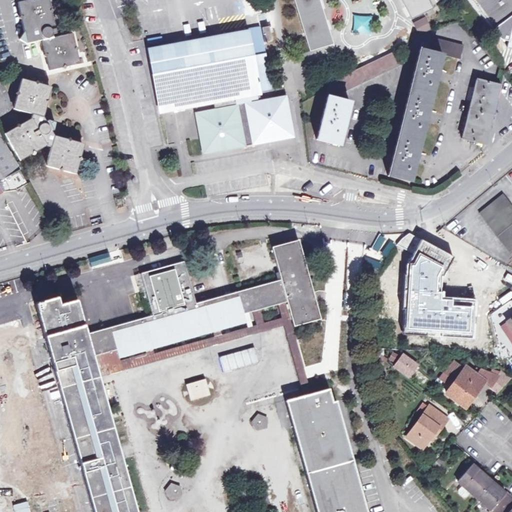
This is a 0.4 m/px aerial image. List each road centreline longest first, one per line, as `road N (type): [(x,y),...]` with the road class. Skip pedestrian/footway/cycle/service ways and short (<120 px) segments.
road 1 (residential): [(173,217),(295,208),(392,220),(416,215)]
road 2 (residential): [(149,190),(102,0)]
road 3 (residential): [(0,267),(148,225)]
